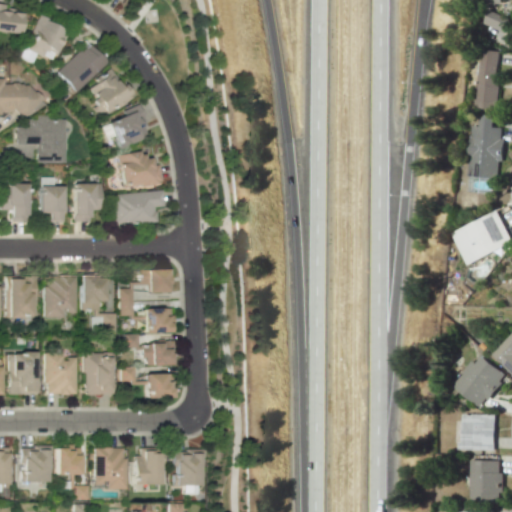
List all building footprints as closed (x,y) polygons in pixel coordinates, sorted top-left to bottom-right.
[(18,13),(6,12),(6,3),(0,3),(0,31),(17,32),(18,13)] [(506,18),(488,10),(483,23),(501,31),(506,18)] [(17,57),(28,62),(32,53),(51,61),(64,30),(34,17),(17,57)] [(72,92),(104,62),(84,42),(52,72),(72,92)] [(496,102),(499,50),(479,49),(476,101),(496,102)] [(84,86),(93,97),(88,101),(102,118),(129,96),(107,68),(84,86)] [(0,112),(26,113),(26,107),(37,107),(37,93),(27,93),(27,84),(0,83),(0,112)] [(145,137),(140,125),(144,124),(135,103),(119,110),(121,115),(104,122),(115,149),(145,137)] [(33,161),(61,162),(62,117),(32,117),(32,119),(25,119),(25,126),(12,126),(12,144),(33,144),(33,161)] [(467,177),(497,178),(498,160),(501,161),(502,127),(493,127),(493,117),(480,117),(479,125),(469,125),(467,177)] [(114,154),(119,188),(158,182),(156,164),(149,165),(148,157),(140,158),(138,150),(114,154)] [(7,220),(23,221),(24,183),(0,182),(0,209),(7,209),(7,220)] [(69,220),(87,220),(87,209),(96,209),(97,183),(70,182),(69,220)] [(60,185),(35,185),(35,212),(45,212),(44,221),(59,221),(60,185)] [(109,193),(111,224),(153,222),(152,206),(160,206),(159,190),(109,193)] [(511,239),(497,209),(451,233),(467,264),(511,241),(511,239)] [(167,292),(167,269),(135,268),(135,284),(144,285),(144,292),(167,292)] [(72,313),(71,275),(40,276),(41,317),(60,316),(60,313),(72,313)] [(111,327),(112,313),(94,312),(95,300),(101,300),(101,276),(77,275),(76,309),(88,309),(88,326),(111,327)] [(3,277),(4,316),(32,316),(31,276),(3,277)] [(128,314),(128,287),(115,288),(115,315),(128,314)] [(140,308),(141,333),(169,332),(168,307),(140,308)] [(511,334),(493,354),(511,372),(511,334)] [(171,364),(170,341),(140,342),(140,365),(171,364)] [(4,393),(34,393),(33,352),(4,352),(4,393)] [(40,352),(39,384),(43,384),(43,393),(72,394),(72,357),(59,357),(59,352),(40,352)] [(79,394),(109,394),(109,352),(79,352),(79,394)] [(506,375),(478,352),(452,385),(480,407),(506,375)] [(118,380),(131,380),(130,366),(117,367),(118,380)] [(142,398),(172,397),(171,373),(142,373),(142,398)] [(495,414),(461,413),(460,449),(494,450),(495,414)] [(17,446),(16,481),(44,481),(45,446),(17,446)] [(77,474),(77,446),(52,446),(52,474),(77,474)] [(90,484),(103,484),(103,488),(121,489),(123,448),(91,447),(90,484)] [(130,455),(131,484),(158,484),(157,452),(148,452),(148,447),(136,447),(136,455),(130,455)] [(197,457),(201,457),(201,448),(182,448),(182,452),(170,452),(171,485),(197,484),(197,457)] [(501,460),(469,460),(469,502),(500,502),(501,460)]
